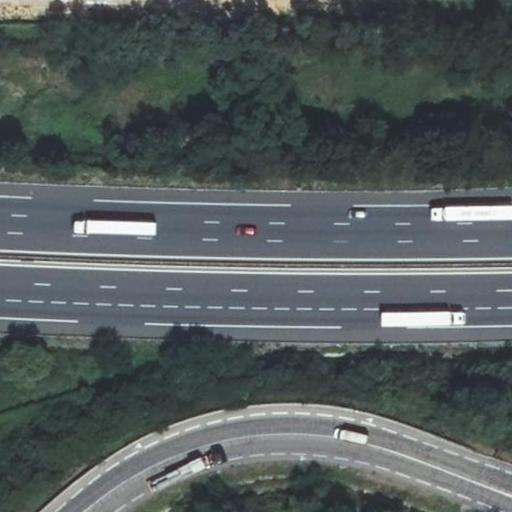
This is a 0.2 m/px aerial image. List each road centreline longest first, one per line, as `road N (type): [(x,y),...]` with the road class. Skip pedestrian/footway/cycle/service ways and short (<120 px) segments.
road 1 (motorway): [(0,290),(511,300)]
road 2 (motorway): [(511,232),(0,223)]
road 3 (tertiary): [(511,496),(378,447),(271,434),(169,457),(84,511)]
